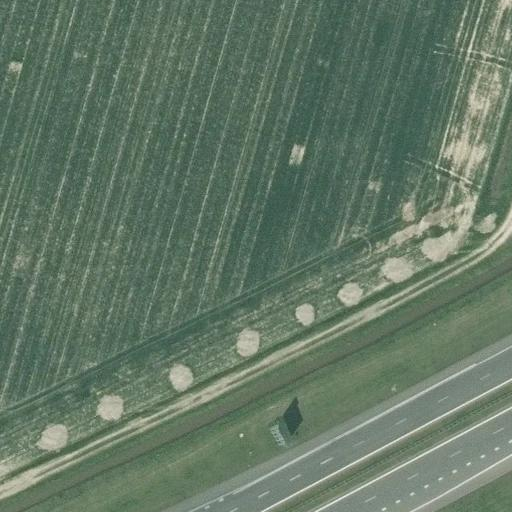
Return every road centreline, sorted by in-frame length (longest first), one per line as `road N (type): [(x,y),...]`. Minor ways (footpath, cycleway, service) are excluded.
road 1 (track): [(511,219),(477,258),(0,494)]
road 2 (motorway): [(511,362),(229,511)]
road 3 (motorway): [(348,511),(511,424)]
